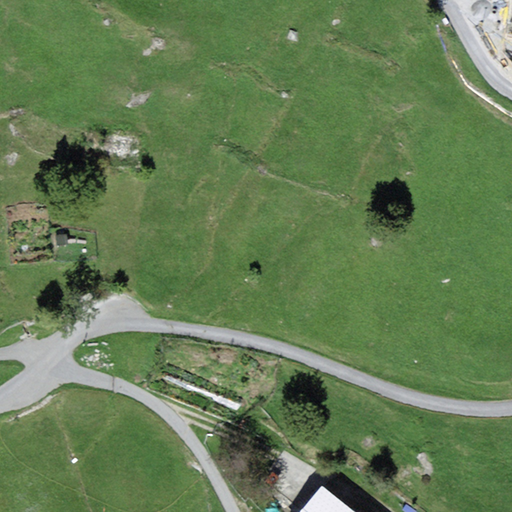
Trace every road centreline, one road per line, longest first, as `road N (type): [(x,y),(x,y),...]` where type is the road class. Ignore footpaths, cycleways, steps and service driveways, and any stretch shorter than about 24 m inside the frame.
road 1 (track): [(511,404),(493,410),(414,395),(236,335),(159,325),(76,331),(53,361),(0,355)]
road 2 (residential): [(232,511),(177,421),(136,391),(53,361),(0,400)]
